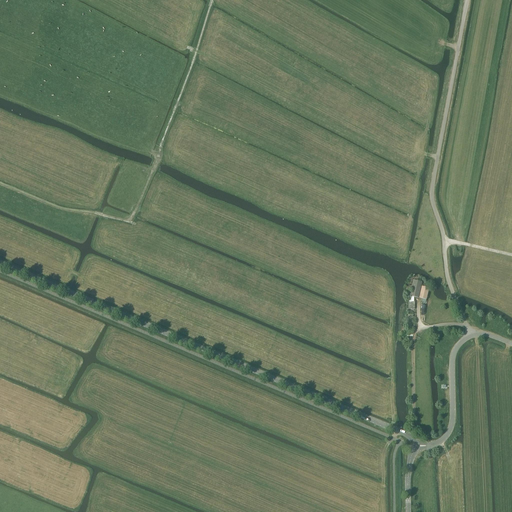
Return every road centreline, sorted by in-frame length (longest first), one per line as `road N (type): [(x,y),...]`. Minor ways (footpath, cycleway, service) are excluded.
road 1 (tertiary): [(415,446),(400,431),(0,262)]
road 2 (track): [(466,325),(431,196),(466,0)]
road 3 (unclassified): [(415,446),(448,432),(452,358),(470,334)]
